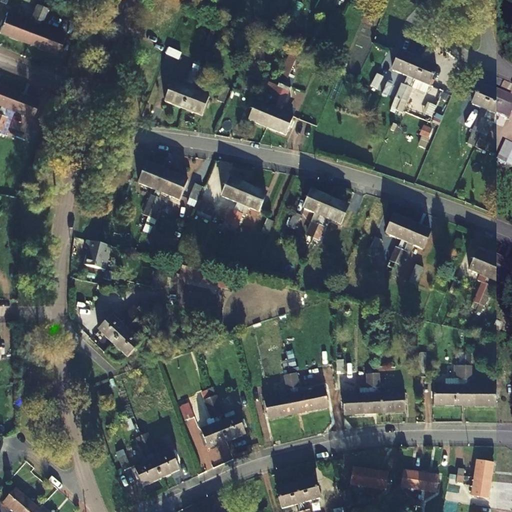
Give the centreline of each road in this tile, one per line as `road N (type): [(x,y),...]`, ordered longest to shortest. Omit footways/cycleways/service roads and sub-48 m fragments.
road 1 (residential): [(76,131),(289,161),(511,231)]
road 2 (residential): [(143,511),(259,464),(344,442),(511,438)]
road 3 (residential): [(91,511),(57,316)]
road 4 (residential): [(57,316),(64,185),(76,131)]
